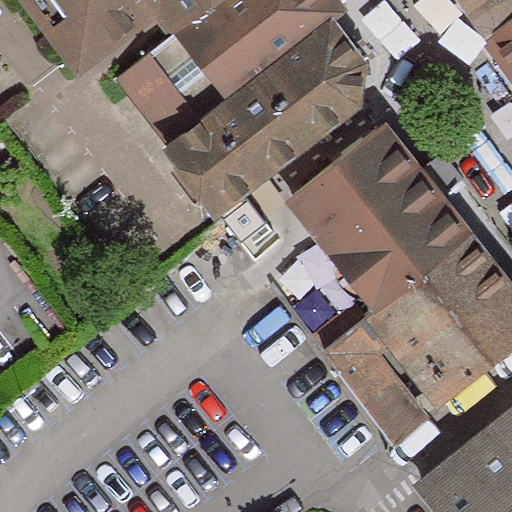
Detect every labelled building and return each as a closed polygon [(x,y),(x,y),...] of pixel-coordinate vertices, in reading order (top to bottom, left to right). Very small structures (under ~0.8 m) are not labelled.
[(213,0),(39,0),(82,56),(84,55),(159,0),(162,0),(181,24),(213,0)] [(116,75),(115,77),(165,143),(300,40),(332,16),(344,7),(338,0),(213,0),(181,24),(147,52),(116,75)] [(511,0),(464,0),(489,35),(511,16),(511,0)] [(363,55),(332,16),(300,40),(165,143),(222,218),(236,237),(264,216),(263,213),(245,189),(356,104),(363,55)] [(511,16),(489,35),(511,66),(511,16)] [(375,301),(466,229),(381,122),(292,193),(375,301)] [(511,338),(511,286),(466,229),(375,301),(320,346),(393,439),(423,416),(388,375),(401,365),(391,353),(406,339),(448,390),(511,338)] [(320,346),(361,312),(351,300),(310,332),(320,346)] [(511,511),(511,421),(504,429),(470,457),(450,475),(432,491),(447,511),(511,511)]
